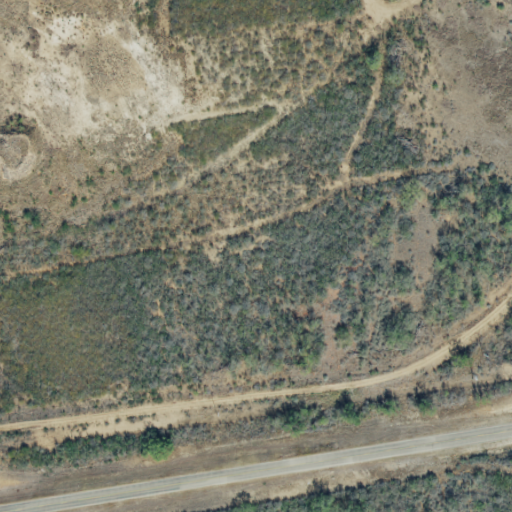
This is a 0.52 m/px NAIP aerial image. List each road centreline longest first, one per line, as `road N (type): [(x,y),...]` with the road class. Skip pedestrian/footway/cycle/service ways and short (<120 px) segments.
road 1 (secondary): [(7,511),(511,429)]
road 2 (residential): [(0,253),(226,123),(391,0)]
